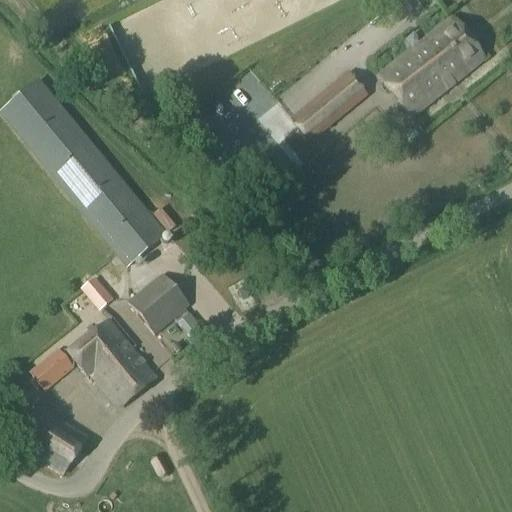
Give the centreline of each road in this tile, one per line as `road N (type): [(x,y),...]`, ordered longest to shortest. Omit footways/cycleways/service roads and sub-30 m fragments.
road 1 (unclassified): [(0,465),(53,489),(71,488),(129,418),(199,360),(511,195)]
road 2 (track): [(201,511),(173,456),(166,383)]
